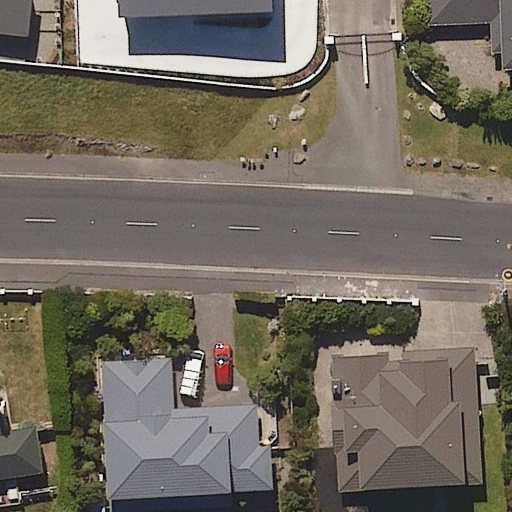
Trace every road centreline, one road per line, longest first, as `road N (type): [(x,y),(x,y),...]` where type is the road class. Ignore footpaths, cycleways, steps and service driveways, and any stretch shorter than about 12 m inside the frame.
road 1 (secondary): [(0,219),(366,232)]
road 2 (residential): [(366,232),(362,0)]
road 3 (secondary): [(366,232),(511,240)]
